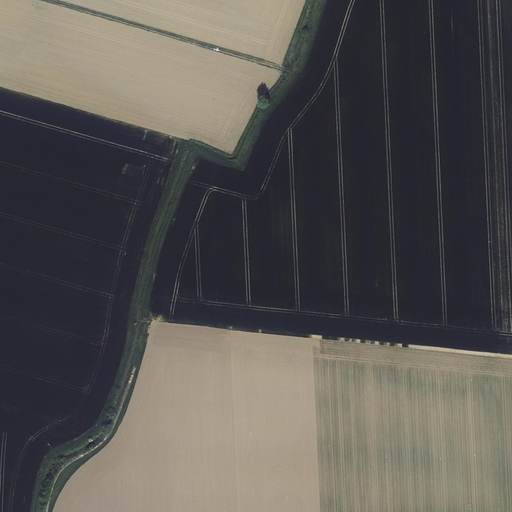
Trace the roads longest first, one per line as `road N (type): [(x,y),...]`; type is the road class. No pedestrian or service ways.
road 1 (track): [(44,0),(300,75)]
road 2 (track): [(131,373),(106,433),(53,475),(43,511)]
